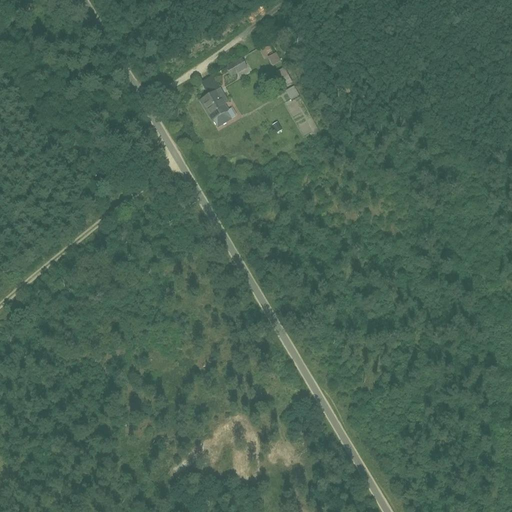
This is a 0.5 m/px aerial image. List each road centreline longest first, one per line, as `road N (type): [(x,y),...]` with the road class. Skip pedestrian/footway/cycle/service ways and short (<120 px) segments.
road 1 (unclassified): [(83,0),(387,511)]
road 2 (track): [(178,160),(0,310)]
